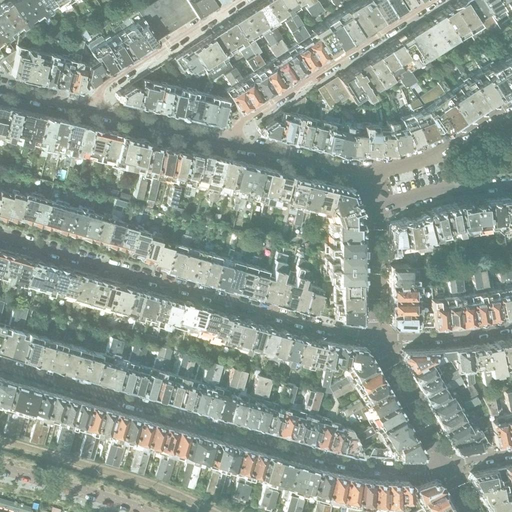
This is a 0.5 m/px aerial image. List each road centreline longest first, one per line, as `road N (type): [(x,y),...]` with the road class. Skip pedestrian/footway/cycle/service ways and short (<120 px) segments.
road 1 (residential): [(446,465),(383,469),(333,460),(0,365)]
road 2 (residential): [(0,236),(372,337)]
road 3 (residential): [(433,0),(216,138)]
road 4 (residential): [(76,105),(241,0)]
road 5 (residential): [(511,103),(430,155),(369,174)]
road 6 (residential): [(369,174),(216,138)]
road 7 (residential): [(0,467),(147,511)]
road 8 (residential): [(446,465),(372,337)]
road 9 (residential): [(216,138),(76,105)]
road 10 (residential): [(370,210),(511,183)]
road 11 (residential): [(372,337),(433,338),(511,325)]
road 12 (residential): [(372,337),(370,210)]
